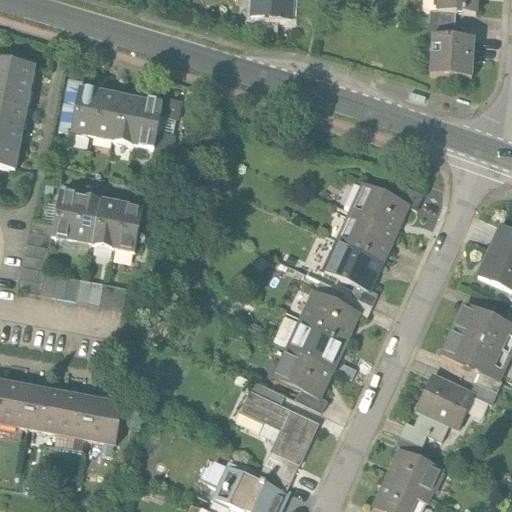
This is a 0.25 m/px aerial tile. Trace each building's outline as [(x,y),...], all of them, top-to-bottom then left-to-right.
[(250,0),(249,15),(291,18),(292,0),(250,0)] [(437,0),(436,13),(455,14),(478,15),(478,0),(437,0)] [(432,37),(453,39),(455,14),(436,13),(429,12),(427,37),(432,37)] [(432,37),(429,77),(473,80),(475,40),(453,39),(432,37)] [(0,80),(30,86),(34,65),(0,58),(0,80)] [(0,102),(26,107),(30,86),(0,80),(0,102)] [(97,90),(76,86),(67,135),(88,139),(97,90)] [(118,94),(97,90),(88,139),(110,143),(118,94)] [(140,97),(118,94),(110,143),(131,147),(140,97)] [(161,101),(140,97),(131,147),(152,151),(161,101)] [(0,124),(21,128),(26,107),(0,102),(0,124)] [(0,146),(17,150),(21,128),(0,124),(0,146)] [(0,168),(13,171),(17,150),(0,146),(0,168)] [(392,197),(410,204),(420,208),(427,189),(399,178),(392,197)] [(397,234),(410,204),(392,197),(360,182),(347,211),(397,234)] [(49,238),(48,241),(71,245),(80,195),(58,191),(49,238)] [(80,195),(71,245),(93,249),(102,199),(80,195)] [(102,199),(93,249),(112,252),(121,203),(102,199)] [(121,203),(112,252),(133,256),(142,207),(121,203)] [(384,263),(397,234),(347,211),(334,240),(384,263)] [(511,229),(499,224),(475,277),(511,293),(511,229)] [(42,276),(48,241),(49,238),(28,234),(17,294),(110,311),(114,289),(42,276)] [(371,292),(384,263),(334,240),(321,270),(352,284),(371,292)] [(342,306),(361,314),(373,319),(383,297),(371,292),(352,284),(342,306)] [(348,343),(361,314),(342,306),(311,292),(298,320),(348,343)] [(511,325),(505,322),(462,303),(451,328),(511,356),(511,355),(511,325)] [(335,371),(348,343),(298,320),(286,349),(335,371)] [(500,383),(511,356),(451,328),(438,355),(500,383)] [(323,400),(335,371),(286,349),(273,378),(307,393),(323,400)] [(500,383),(478,373),(471,391),(476,393),(473,399),(491,406),(500,383)] [(447,429),(458,434),(473,399),(476,393),(471,391),(431,374),(414,414),(419,416),(413,429),(427,435),(441,442),(447,429)] [(33,388),(3,382),(0,399),(0,427),(25,432),(33,388)] [(63,394),(33,388),(25,432),(54,438),(63,394)] [(330,403),(323,400),(307,393),(302,403),(325,414),(330,403)] [(92,399),(63,394),(54,438),(84,443),(92,399)] [(287,495),(318,426),(249,395),(239,416),(278,434),(257,482),(287,495)] [(122,405),(92,399),(84,443),(113,449),(122,405)] [(417,459),(427,435),(413,429),(407,427),(397,450),(417,459)] [(417,459),(397,450),(383,482),(430,501),(444,470),(417,459)] [(279,511),(287,495),(257,482),(226,468),(210,503),(229,511),(279,511)] [(374,511),(425,511),(430,501),(383,482),(371,510),(374,511)] [(229,511),(210,503),(206,511),(201,511),(200,511),(229,511)]
